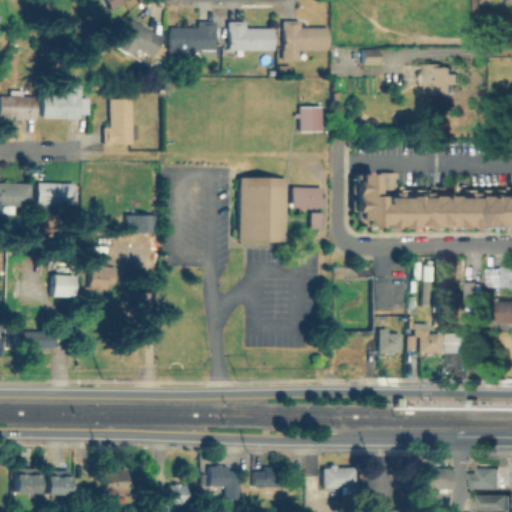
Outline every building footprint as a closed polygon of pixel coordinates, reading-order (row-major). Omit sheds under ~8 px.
[(124,0),(107,9),(102,0),(124,0)] [(158,36),(148,56),(116,39),(128,18),(144,27),(144,28),(158,36)] [(325,27),(325,48),(296,48),(296,59),(280,59),(281,19),(298,19),(298,27),(325,27)] [(213,21),(213,54),(198,54),(198,49),(187,48),(187,58),(168,57),(168,27),(196,27),(196,21),(213,21)] [(271,27),(272,49),(242,49),(242,55),(226,55),(226,21),(243,21),(243,27),(271,27)] [(376,63),(361,64),(361,47),(376,47),(376,63)] [(453,67),(453,73),(459,73),(460,83),(453,84),(453,93),(426,93),(426,85),(422,85),(422,69),(426,69),(426,63),(443,63),(443,67),(453,67)] [(79,84),(78,117),(40,116),(41,93),(59,94),(59,84),(79,84)] [(0,95),(34,96),(33,118),(0,117),(0,95)] [(130,98),(130,143),(102,144),(102,126),(108,126),(108,99),(130,98)] [(319,105),(319,130),(297,130),(297,105),(319,105)] [(374,204),(382,205),(382,191),(511,191),(511,228),(367,228),(367,219),(353,219),(353,174),(375,174),(374,204)] [(237,242),(237,178),(283,178),(283,242),(237,242)] [(72,183),(72,205),(35,204),(35,181),(72,183)] [(0,182),(27,182),(27,205),(0,205),(0,182)] [(320,187),(320,206),(289,206),(289,186),(320,187)] [(319,211),(318,228),(307,227),(308,211),(319,211)] [(121,232),(148,231),(148,213),(121,214),(121,232)] [(114,266),(112,286),(86,284),(87,264),(114,266)] [(433,266),(433,283),(419,283),(419,266),(433,266)] [(511,268),(511,288),(490,288),(490,268),(511,268)] [(70,274),(46,273),(46,295),(69,296),(70,274)] [(466,298),(465,298),(465,282),(481,282),(482,297),(466,298)] [(511,300),(496,300),(497,322),(511,322),(511,337),(511,300)] [(70,316),(69,341),(52,340),(53,316),(70,316)] [(29,320),(30,331),(48,331),(48,347),(34,348),(34,352),(28,352),(29,347),(15,347),(15,330),(21,330),(20,321),(29,320)] [(426,326),(426,328),(426,332),(437,331),(438,352),(417,352),(417,338),(414,338),(414,326),(426,326)] [(478,327),(478,351),(463,351),(463,329),(469,329),(469,326),(478,327)] [(398,333),(398,351),(376,351),(376,328),(384,328),(385,333),(398,333)] [(445,332),(446,351),(470,350),(470,332),(445,332)] [(241,469),(241,499),(224,499),(224,485),(205,485),(205,464),(227,464),(227,469),(241,469)] [(283,464),(283,486),(252,486),(252,469),(263,469),(263,464),(283,464)] [(10,493),(11,466),(35,466),(35,493),(10,493)] [(351,484),(351,494),(339,494),(339,486),(322,486),(322,466),(341,466),(341,471),(351,471),(351,484)] [(450,466),(450,487),(421,487),(421,466),(450,466)] [(126,491),(103,492),(101,468),(124,467),(126,491)] [(498,468),(497,487),(469,486),(468,473),(479,473),(479,467),(498,468)] [(44,494),(44,469),(67,470),(67,494),(44,494)] [(184,484),(184,503),(166,503),(166,511),(152,511),(153,496),(164,496),(164,483),(184,484)] [(511,498),(511,511),(485,511),(485,497),(511,498)]
